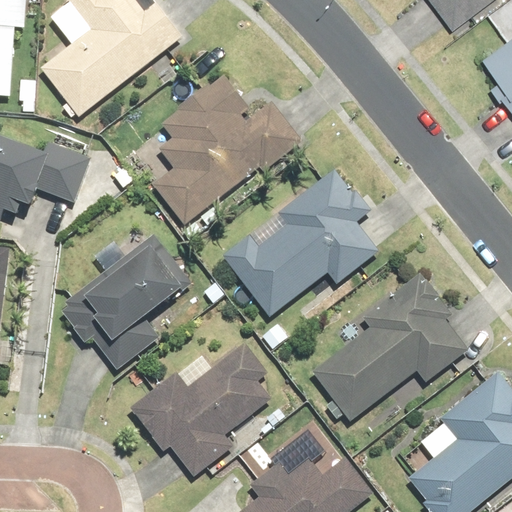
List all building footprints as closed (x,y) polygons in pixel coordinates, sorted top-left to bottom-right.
[(0,0),(0,95),(9,96),(14,28),(24,28),(26,0),(0,0)] [(41,70),(79,118),(183,36),(153,0),(70,0),(93,29),(41,70)] [(430,0),(453,30),(493,0),(430,0)] [(494,89),(511,113),(511,36),(482,59),(501,84),(494,89)] [(156,185),(185,222),(261,163),(266,168),(301,141),(271,103),(246,123),(241,116),(250,109),(224,76),(211,86),(209,83),(177,108),(179,112),(163,124),(174,138),(159,149),(176,170),(156,185)] [(29,207),(35,189),(74,203),(91,160),(48,144),(44,154),(0,137),(0,222),(4,211),(16,215),(20,204),(29,207)] [(249,236),(223,256),(270,317),(328,273),(337,285),(379,252),(358,224),(373,213),(356,191),(352,194),(334,171),(278,214),(287,225),(258,247),(249,236)] [(93,340),(116,369),(157,338),(141,316),(181,286),(183,289),(192,282),(154,232),(62,302),(65,306),(60,310),(87,345),(93,340)] [(0,329),(10,250),(0,248),(0,329)] [(427,381),(467,350),(444,322),(455,314),(421,271),(362,318),(370,328),(313,372),(351,421),(418,369),(427,381)] [(129,408),(165,453),(171,448),(194,478),(234,446),(226,436),(271,400),(256,382),(267,374),(243,344),(189,387),(176,371),(129,408)] [(422,503),(429,511),(469,511),(511,476),(511,390),(497,373),(441,419),(457,439),(408,479),(426,500),(422,503)] [(348,511),(373,494),(345,458),(323,475),(310,458),(290,473),(280,461),(248,485),(259,499),(241,511),(348,511)]
